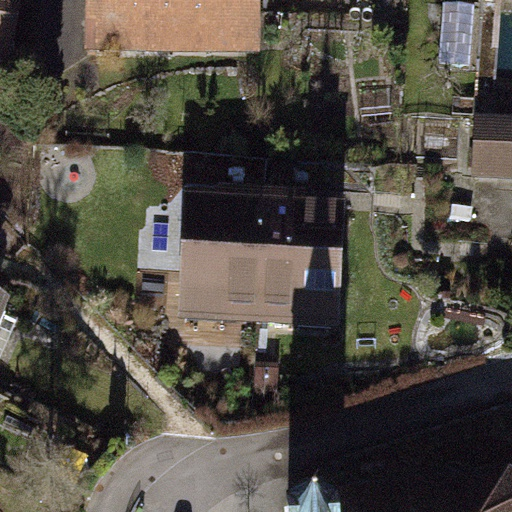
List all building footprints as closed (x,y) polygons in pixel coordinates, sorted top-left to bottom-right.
[(0,0),(0,61),(23,66),(35,0),(0,0)] [(97,0),(95,53),(262,62),(265,0),(97,0)] [(511,120),(482,119),(479,181),(511,182),(511,120)] [(191,198),(184,331),(274,335),(281,202),(191,198)] [(281,202),(274,335),(355,339),(361,206),(281,202)] [(0,294),(0,360),(26,307),(0,294)] [(511,511),(511,476),(506,473),(338,494),(340,511),(511,511)]
